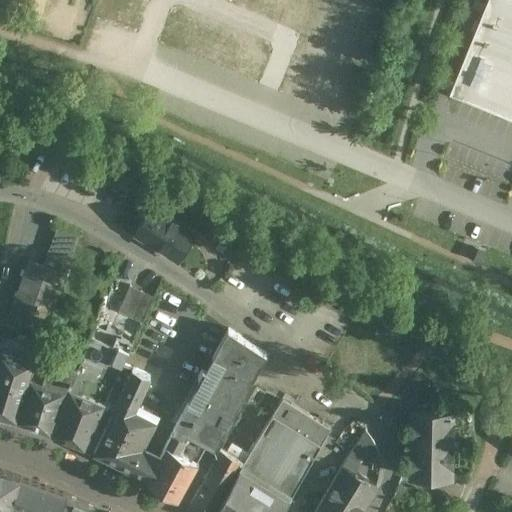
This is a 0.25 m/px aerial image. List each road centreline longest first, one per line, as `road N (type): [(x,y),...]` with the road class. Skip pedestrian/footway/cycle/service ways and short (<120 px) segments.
road 1 (residential): [(374,511),(394,469),(373,411),(289,343),(134,243),(25,195)]
road 2 (residential): [(168,511),(66,459),(0,436)]
